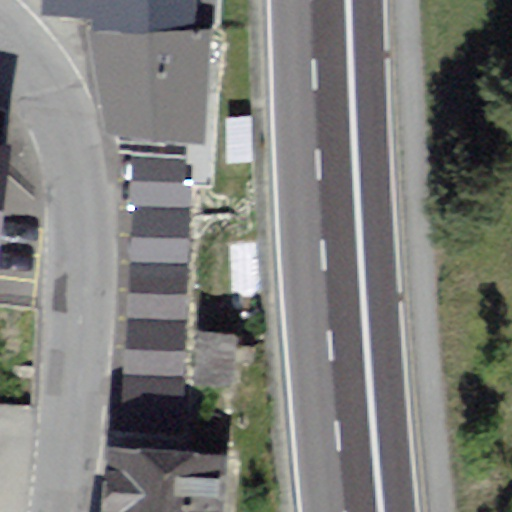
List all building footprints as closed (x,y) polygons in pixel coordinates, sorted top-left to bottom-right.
[(83,16),(97,18),(188,29),(191,0),(41,0),(40,12),(83,16)] [(188,29),(97,18),(83,16),(109,131),(203,139),(212,31),(188,29)] [(234,337),(203,336),(200,381),(232,383),(234,337)] [(184,355),(132,353),(131,391),(182,393),(184,355)] [(212,511),(222,465),(117,443),(102,511),(212,511)]
